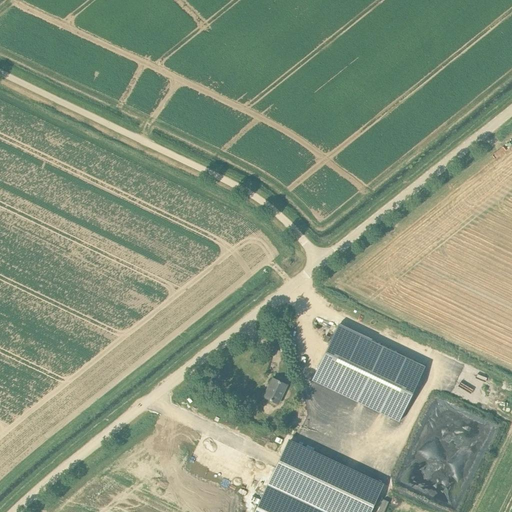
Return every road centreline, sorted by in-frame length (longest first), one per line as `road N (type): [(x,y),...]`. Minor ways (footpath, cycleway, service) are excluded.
road 1 (unclassified): [(18,511),(323,268)]
road 2 (unclassified): [(323,268),(267,199),(0,72)]
road 3 (unclassified): [(323,268),(511,118)]
